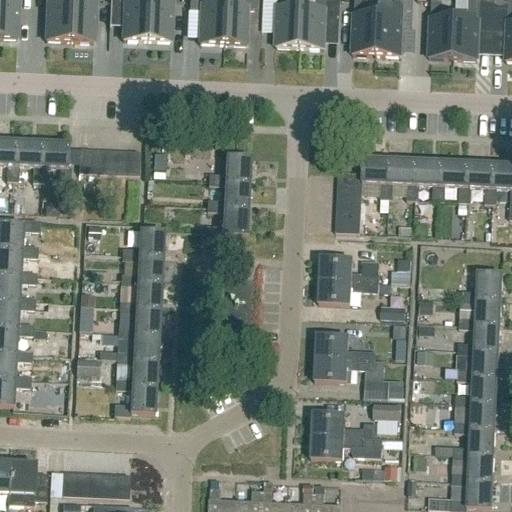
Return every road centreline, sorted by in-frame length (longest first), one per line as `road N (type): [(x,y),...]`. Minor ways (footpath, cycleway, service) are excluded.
road 1 (residential): [(181,447),(285,383),(299,98)]
road 2 (residential): [(299,98),(0,84)]
road 3 (residential): [(511,108),(299,98)]
road 4 (residential): [(0,436),(181,447)]
